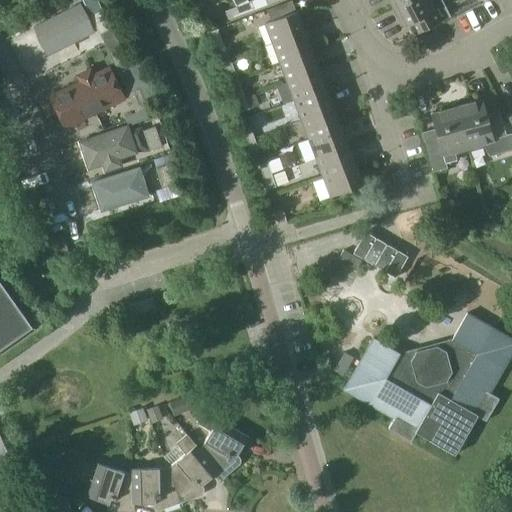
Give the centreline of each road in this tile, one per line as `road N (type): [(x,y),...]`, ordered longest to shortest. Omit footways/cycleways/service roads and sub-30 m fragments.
road 1 (residential): [(328,511),(247,237)]
road 2 (residential): [(247,237),(104,280),(82,314),(28,357)]
road 3 (residential): [(247,237),(155,0)]
road 4 (residential): [(74,225),(0,59)]
road 5 (residential): [(382,82),(511,27)]
